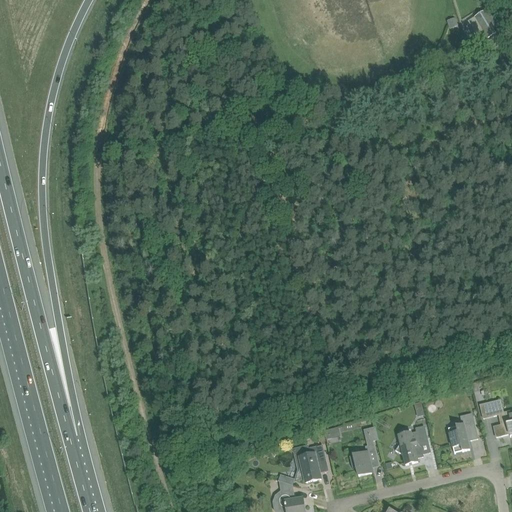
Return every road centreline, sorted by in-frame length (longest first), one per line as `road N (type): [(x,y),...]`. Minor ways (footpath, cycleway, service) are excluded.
road 1 (motorway): [(69,440),(41,162),(60,66),(88,0)]
road 2 (motorway): [(69,440),(0,169)]
road 3 (motorway): [(0,280),(61,511)]
road 4 (residential): [(332,511),(337,504),(479,472),(501,484),(506,511)]
